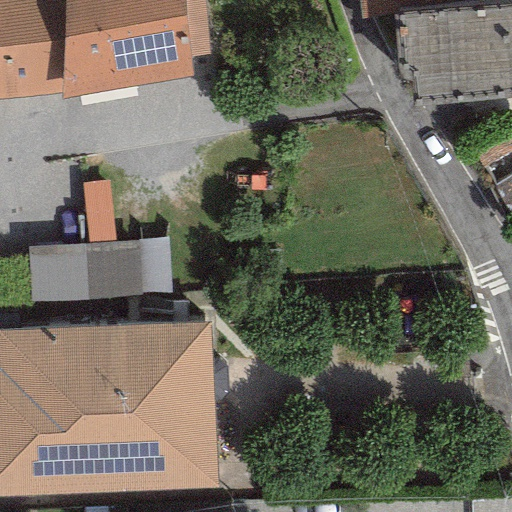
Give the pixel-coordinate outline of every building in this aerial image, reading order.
[(0,0),(0,47),(61,43),(57,0),(0,0)] [(75,0),(78,46),(186,40),(183,0),(75,0)] [(511,0),(494,0),(402,7),(409,100),(511,92),(511,0)] [(27,234),(29,287),(171,280),(168,226),(27,234)] [(212,307),(0,313),(0,457),(217,451),(212,307)]
